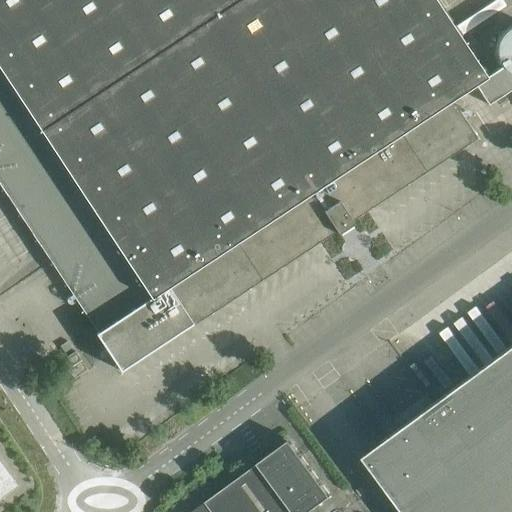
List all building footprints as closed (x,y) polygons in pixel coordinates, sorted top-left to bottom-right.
[(0,0),(0,182),(99,332),(124,370),(193,323),(336,229),(338,232),(354,222),(352,219),(476,137),(452,100),(476,84),(489,104),(511,89),(511,26),(510,27),(505,32),(500,37),(497,45),(497,52),(498,59),(502,65),(503,67),(487,76),(436,0),(0,0)] [(511,511),(511,348),(366,456),(406,511),(511,511)] [(62,360),(75,378),(88,369),(76,351),(62,360)] [(262,461),(191,511),(296,511),(306,505),(310,511),(332,495),(291,439),(262,461)] [(0,499),(18,486),(0,461),(0,499)] [(356,490),(361,496),(367,492),(362,485),(356,490)]
